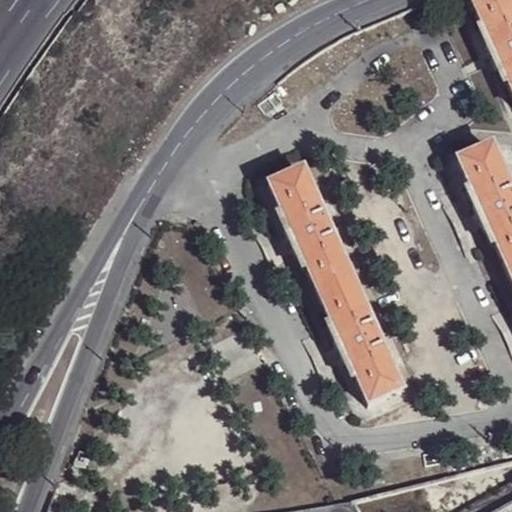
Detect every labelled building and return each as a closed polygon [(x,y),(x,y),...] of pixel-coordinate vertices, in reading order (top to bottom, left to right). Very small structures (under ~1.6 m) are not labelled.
[(511,13),(506,0),(471,0),(468,2),(486,45),(483,47),(494,72),(498,70),(511,102),(511,13)] [(511,200),(488,148),(454,164),(474,206),(470,208),(481,233),(485,232),(503,273),(511,268),(511,200)] [(296,257),(315,300),(349,285),(299,173),(265,188),(285,232),(281,234),(292,258),(296,257)] [(511,268),(503,273),(511,291),(511,268)] [(345,367),(365,410),(398,394),(349,285),(315,300),(334,341),(330,343),(342,368),(345,367)] [(77,485),(57,478),(51,494),(71,501),(77,485)] [(511,483),(460,511),(499,511),(511,505),(511,483)] [(354,511),(349,501),(290,511),(354,511)]
